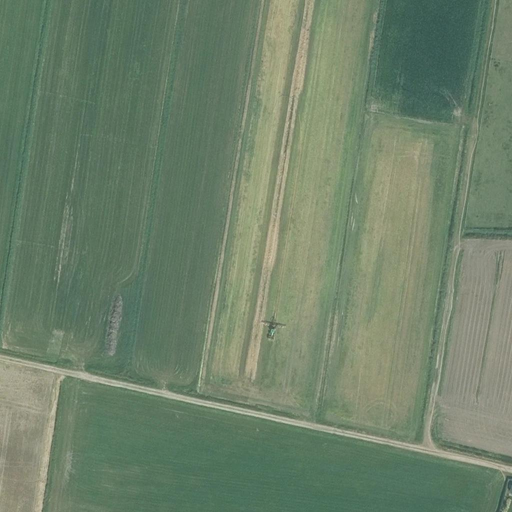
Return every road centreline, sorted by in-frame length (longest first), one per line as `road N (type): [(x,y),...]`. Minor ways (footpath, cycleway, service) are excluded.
road 1 (track): [(424,449),(496,0)]
road 2 (track): [(424,449),(0,357)]
